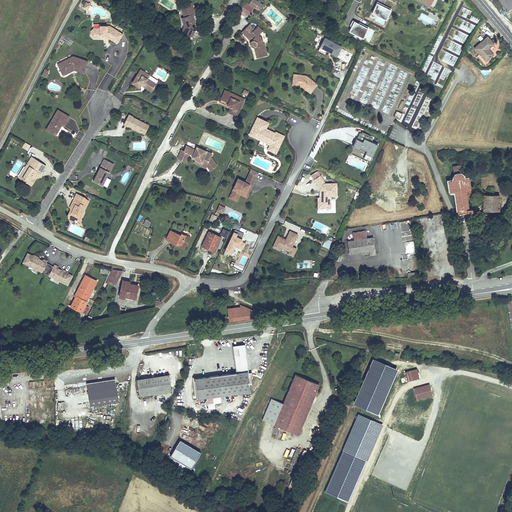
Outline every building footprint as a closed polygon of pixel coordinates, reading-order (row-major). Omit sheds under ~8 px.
[(263,5),(255,0),(251,0),(249,4),(254,7),(254,8),(260,12),(263,5)] [(195,13),(192,2),(180,6),(183,17),(181,18),(184,27),(186,28),(184,32),(192,37),(194,32),(193,28),(191,26),(190,25),(196,23),(193,14),(195,13)] [(238,13),(247,19),(254,8),(254,7),(249,4),(245,2),(238,13)] [(383,6),(384,5),(377,2),(373,11),(387,18),(391,10),(383,6)] [(104,19),(107,10),(92,6),(90,15),(104,19)] [(373,11),(372,13),(386,20),(387,18),(373,11)] [(364,37),(368,28),(358,23),(353,21),(350,25),(352,25),(350,29),(364,37)] [(249,24),(241,32),(250,42),(250,43),(250,45),(251,46),(252,47),(253,47),(256,58),(267,55),(265,43),(263,42),(262,38),(259,34),(255,29),(249,24)] [(100,28),(94,27),(93,35),(101,36),(100,38),(106,39),(106,36),(111,37),(111,40),(116,44),(123,34),(110,26),(100,25),(100,28)] [(93,35),(94,27),(90,30),(90,36),(93,38),(100,38),(101,36),(93,35)] [(350,29),(349,31),(363,38),(364,37),(350,29)] [(487,36),(473,48),(485,62),(493,55),(488,49),(494,44),(487,36)] [(341,47),(324,37),(317,50),(324,54),(325,51),(336,57),(341,47)] [(442,59),(453,65),(457,58),(445,52),(442,59)] [(57,65),(60,70),(66,67),(68,73),(73,70),(77,70),(84,73),(87,61),(73,57),(57,65)] [(68,73),(66,67),(60,70),(63,76),(68,73)] [(139,88),(141,86),(142,83),(153,90),(157,83),(149,78),(150,75),(140,69),(131,83),(139,88)] [(306,75),(293,74),(291,86),(301,87),(310,94),(317,84),(306,75)] [(142,83),(141,86),(151,92),(153,90),(142,83)] [(227,87),(224,95),(231,98),(229,102),(233,103),(231,108),(240,112),(245,102),(241,100),(244,95),(227,87)] [(58,110),(47,129),(54,133),(56,130),(58,131),(62,124),(64,126),(69,117),(58,110)] [(141,133),(145,124),(133,118),(133,117),(129,115),(123,125),(127,127),(128,126),(141,133)] [(257,117),(248,135),(269,145),(267,150),(276,154),(285,136),(277,132),(276,133),(275,135),(264,130),(268,122),(257,117)] [(269,122),(268,122),(264,130),(275,135),(276,133),(266,128),(269,122)] [(149,126),(145,124),(141,133),(145,134),(149,126)] [(360,133),(354,146),(359,149),(360,147),(367,151),(364,158),(370,160),(377,145),(371,142),(373,139),(370,138),(371,136),(362,132),(362,133),(360,133)] [(180,150),(177,158),(186,162),(190,154),(192,155),(191,158),(195,160),(193,163),(206,169),(207,167),(210,171),(218,166),(211,157),(213,154),(196,146),(195,149),(186,145),(183,151),(180,150)] [(31,157),(26,165),(29,167),(23,177),(27,180),(26,181),(31,184),(38,172),(39,173),(44,165),(31,157)] [(109,167),(111,163),(103,159),(93,181),(103,186),(112,168),(109,167)] [(29,167),(26,165),(18,177),(26,181),(27,180),(23,177),(29,167)] [(453,192),(456,214),(472,212),(471,208),(468,209),(466,196),(469,196),(468,190),(470,190),(468,178),(464,179),(463,177),(462,175),(461,174),(459,174),(459,171),(461,171),(461,165),(452,166),(452,172),(455,172),(455,174),(454,175),(452,177),(452,179),(452,180),(447,181),(449,193),(453,192)] [(247,199),(259,173),(251,169),(245,182),(237,178),(227,198),(237,202),(240,195),(247,199)] [(320,175),(312,180),(318,190),(318,198),(317,198),(317,209),(328,209),(331,209),(331,197),(337,197),(337,183),(325,183),(320,175)] [(84,195),(77,192),(72,201),(76,203),(74,207),(71,207),(69,213),(73,215),(72,216),(76,218),(78,219),(81,217),(84,211),(83,210),(89,199),(83,197),(84,195)] [(499,195),(482,195),(482,211),(499,212),(499,195)] [(219,205),(217,211),(222,214),(225,208),(219,205)] [(220,236),(226,239),(229,231),(223,228),(220,236)] [(243,239),(242,238),(244,234),(235,230),(225,251),(231,254),(235,246),(242,250),(246,243),(242,242),(243,239)] [(169,231),(165,239),(175,244),(176,242),(185,246),(189,237),(181,233),(179,235),(169,231)] [(293,246),(298,235),(288,231),(285,239),(277,236),(272,247),(278,250),(279,248),(287,251),(287,253),(293,257),(297,248),(293,246)] [(352,233),(353,240),(366,238),(365,231),(352,233)] [(208,232),(202,246),(215,252),(222,238),(208,232)] [(353,240),(347,241),(349,254),(369,251),(369,255),(375,254),(372,237),(366,238),(353,240)] [(325,239),(322,246),(330,249),(333,243),(325,239)] [(413,241),(405,242),(407,255),(415,254),(413,241)] [(32,255),(27,253),(22,263),(42,273),(42,272),(48,275),(48,276),(68,286),(73,276),(68,273),(68,272),(63,269),(61,270),(57,268),(58,266),(54,264),(53,266),(47,263),(48,261),(43,259),(42,260),(39,258),(38,257),(33,254),(32,255)] [(108,275),(104,282),(108,284),(110,282),(116,285),(123,271),(111,269),(110,270),(108,275)] [(70,307),(82,313),(86,306),(88,301),(87,300),(97,280),(85,274),(74,295),(76,296),(70,307)] [(131,281),(122,280),(119,297),(125,299),(125,297),(136,299),(139,285),(130,283),(131,281)] [(256,318),(256,312),(240,306),(240,307),(241,311),(242,320),(256,318)] [(242,320),(241,311),(228,313),(229,322),(242,320)] [(232,345),(236,373),(248,371),(244,344),(232,345)] [(354,403),(379,414),(398,369),(373,358),(354,403)] [(416,369),(405,372),(407,381),(419,378),(416,369)] [(236,373),(193,379),(196,399),(251,392),(248,371),(236,373)] [(282,404),(273,425),(297,435),(319,385),(295,374),(282,404)] [(169,375),(137,380),(139,397),(172,391),(169,375)] [(87,383),(90,406),(118,402),(115,379),(87,383)] [(413,389),(416,400),(432,396),(429,385),(413,389)] [(273,425),(282,404),(270,399),(261,420),(273,425)] [(358,414),(340,451),(365,463),(383,426),(358,414)] [(281,437),(287,440),(290,435),(283,432),(281,437)] [(170,457),(191,468),(200,452),(179,440),(170,457)] [(290,463),(293,465),(300,449),(296,447),(290,463)] [(340,451),(324,491),(347,501),(365,463),(340,451)]
